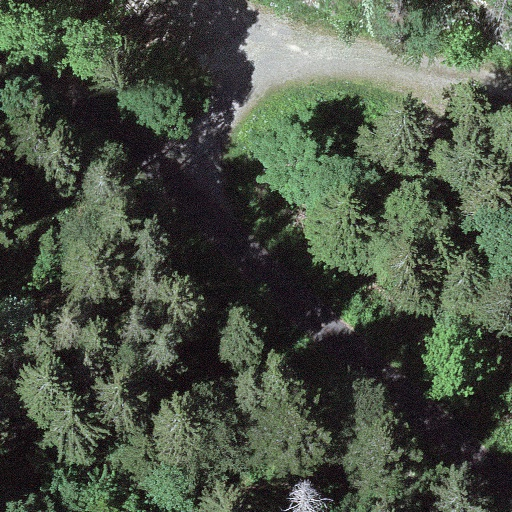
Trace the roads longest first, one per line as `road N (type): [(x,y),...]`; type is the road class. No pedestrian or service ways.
road 1 (track): [(0,45),(179,177),(302,305),(511,482)]
road 2 (track): [(179,177),(205,127),(248,74),(283,56),(511,85)]
